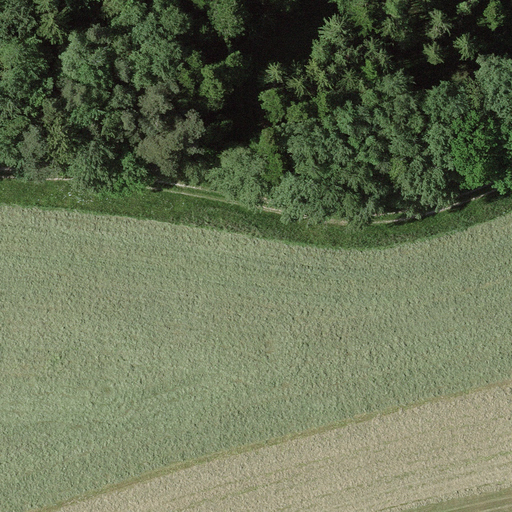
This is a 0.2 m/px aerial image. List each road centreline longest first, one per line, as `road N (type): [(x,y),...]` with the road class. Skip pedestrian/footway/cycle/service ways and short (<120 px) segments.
road 1 (track): [(0,166),(94,171),(316,207),(511,167)]
road 2 (track): [(171,0),(237,46),(260,128),(316,207)]
